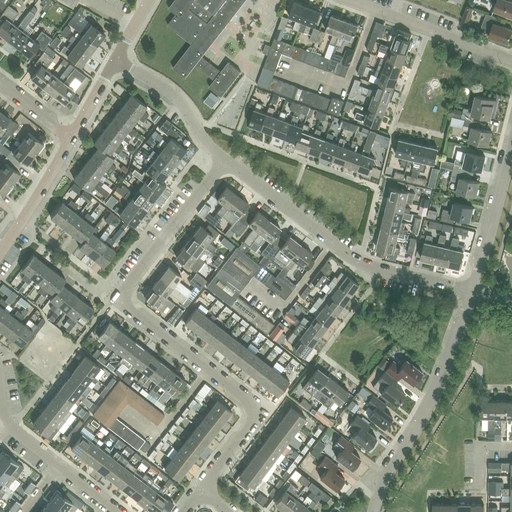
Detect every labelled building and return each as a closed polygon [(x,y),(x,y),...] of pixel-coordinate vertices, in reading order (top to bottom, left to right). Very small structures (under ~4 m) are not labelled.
[(53,3),(48,0),(42,0),(42,1),(40,2),(43,5),(41,8),(46,12),(53,3)] [(173,0),(168,8),(176,14),(167,25),(191,43),(172,68),(185,77),(194,65),(214,80),(209,87),(216,92),(221,97),(240,72),(228,62),(221,71),(201,57),(245,0),(173,0)] [(489,0),(496,3),(493,9),(511,17),(511,16),(511,1),(507,0),(489,0)] [(298,31),(307,6),(294,2),(289,16),(296,19),(293,29),(298,31)] [(0,34),(7,40),(17,27),(11,23),(18,13),(8,6),(0,16),(0,17),(4,21),(0,26),(0,34)] [(307,6),(298,31),(304,33),(306,27),(313,30),(320,11),(320,9),(312,6),(311,8),(307,6)] [(472,8),(467,6),(462,18),(462,19),(467,22),(472,8)] [(17,27),(7,40),(8,40),(7,42),(16,49),(17,47),(19,48),(28,35),(22,31),(34,14),(29,10),(17,27)] [(81,13),(78,11),(77,11),(67,23),(83,35),(83,34),(97,45),(104,35),(103,34),(104,32),(101,30),(100,31),(91,24),(86,30),(76,22),(83,14),(81,13)] [(488,36),(501,41),(501,42),(504,44),(505,42),(507,43),(511,29),(495,23),(497,18),(486,13),(482,25),(491,28),(488,36)] [(331,15),(325,30),(333,33),(329,42),(330,42),(329,44),(335,46),(335,44),(339,35),(344,20),(331,15)] [(282,16),(277,28),(278,29),(284,31),(288,18),(282,16)] [(344,20),(339,35),(344,37),(351,40),(357,25),(344,20)] [(70,29),(66,26),(60,34),(64,37),(70,29)] [(370,40),(375,42),(380,30),(374,28),(370,40)] [(315,42),(320,45),(321,44),(325,32),(320,30),(319,30),(315,42)] [(398,30),(391,48),(406,53),(408,49),(409,50),(412,42),(409,40),(411,35),(398,30)] [(34,40),(28,35),(19,48),(30,57),(38,46),(42,50),(51,38),(41,31),(34,40)] [(83,34),(83,35),(79,40),(72,36),(68,40),(70,42),(71,42),(89,55),(97,45),(83,34)] [(60,40),(56,37),(49,45),(54,49),(60,40)] [(268,55),(263,67),(274,72),(281,54),(281,53),(285,43),(280,41),(274,39),(271,46),(268,55)] [(375,42),(370,40),(366,48),(372,50),(375,42)] [(71,42),(70,42),(66,47),(64,46),(60,51),(81,66),(89,55),(71,42)] [(281,53),(281,54),(287,56),(291,45),(285,43),(281,53)] [(391,48),(381,44),(378,50),(389,54),(387,60),(402,66),(406,53),(391,48)] [(265,45),(262,53),(268,55),(271,46),(265,45)] [(291,45),(287,56),(293,58),(297,47),(291,45)] [(42,87),(52,74),(45,69),(53,59),(51,57),(55,52),(47,47),(44,51),(34,63),(39,67),(30,78),(42,87)] [(297,47),(293,58),(298,60),(303,49),(297,47)] [(303,49),(298,60),(304,62),(308,51),(303,49)] [(343,57),(341,63),(342,63),(343,64),(349,66),(351,60),(354,51),(347,49),(343,57)] [(308,51),(304,62),(310,64),(314,53),(308,51)] [(314,53),(310,64),(316,66),(320,55),(314,53)] [(330,59),(331,60),(337,62),(341,63),(343,57),(334,54),(332,53),(330,59)] [(364,54),(360,64),(366,66),(370,57),(364,54)] [(320,55),(316,66),(321,69),(326,58),(324,57),(320,55)] [(326,58),(321,69),(327,71),(331,60),(330,59),(327,58),(326,58)] [(331,60),(327,71),(333,73),(337,62),(331,60)] [(378,65),(376,70),(397,78),(402,66),(387,60),(384,67),(378,65)] [(337,62),(333,73),(339,75),(343,64),(342,63),(341,63),(337,62)] [(52,74),(42,87),(43,87),(42,88),(45,91),(46,90),(53,95),(74,68),(69,64),(58,79),(52,74)] [(349,66),(343,64),(339,75),(345,77),(349,66)] [(366,66),(360,64),(357,73),(363,75),(366,66)] [(274,72),(263,67),(257,84),(257,85),(268,89),(272,78),(274,72)] [(74,68),(53,95),(64,104),(74,91),(67,86),(74,77),(81,82),(85,76),(74,68)] [(397,78),(376,70),(374,76),(380,78),(377,84),(392,90),(397,78)] [(272,78),(268,89),(274,91),(278,80),(272,78)] [(351,88),(357,91),(357,90),(358,88),(359,85),(360,81),(355,79),(351,88)] [(284,82),(278,80),(274,91),(280,94),(284,82)] [(284,82),(280,94),(285,96),(290,84),(284,82)] [(290,84),(285,96),(291,98),(296,87),(290,84)] [(392,90),(377,84),(375,91),(369,89),(367,95),(373,97),(373,96),(388,102),(390,97),(392,98),(394,91),(392,90)] [(296,87),(291,98),(297,100),(301,89),(296,87)] [(351,88),(348,98),(353,100),(357,91),(351,88)] [(307,91),(301,89),(297,100),(303,102),(307,91)] [(313,93),(307,91),(303,102),(309,105),(313,93)] [(319,95),(313,93),(309,105),(315,107),(319,95)] [(73,94),(70,99),(77,103),(80,98),(73,94)] [(131,94),(125,102),(145,118),(148,115),(143,110),(146,106),(131,94)] [(273,94),(270,102),(271,102),(276,104),(276,103),(278,99),(278,96),(273,94)] [(319,95),(315,107),(321,109),(325,98),(319,95)] [(454,108),(452,117),(464,120),(464,119),(473,121),(475,115),(490,119),(492,112),(493,112),(495,111),(497,103),(495,100),(475,95),(472,109),(463,107),(462,110),(454,108)] [(373,96),(373,97),(368,109),(383,114),(388,102),(373,96)] [(331,100),(327,111),(338,115),(343,101),(340,100),(332,97),(331,100)] [(249,106),(255,108),(257,102),(257,101),(252,98),(251,98),(248,106),(249,106)] [(331,100),(325,98),(321,109),(327,111),(331,100)] [(292,101),(289,109),(295,111),(297,103),(292,101)] [(346,102),(344,107),(350,109),(352,103),(347,101),(346,102)] [(119,110),(134,122),(137,118),(143,122),(145,118),(125,102),(119,110)] [(267,114),(266,114),(260,111),(263,104),(257,102),(255,108),(248,125),(261,129),(267,114)] [(295,111),(290,123),(291,123),(285,138),(297,143),(303,127),(302,127),(296,125),(299,118),(301,113),(303,106),(298,104),(295,111)] [(267,114),(261,129),(273,134),(278,118),(272,116),(275,109),(269,107),(268,106),(266,114),(267,114)] [(303,106),(301,113),(307,115),(307,114),(310,108),(303,106)] [(383,114),(368,109),(366,115),(356,112),(354,118),(364,121),(379,127),(383,114)] [(119,110),(112,119),(133,135),(136,131),(130,127),(134,122),(119,110)] [(0,111),(0,137),(0,138),(1,138),(5,132),(13,121),(8,118),(0,111)] [(278,118),(273,134),(285,138),(291,123),(290,123),(284,120),(287,113),(281,111),(280,111),(278,118)] [(150,119),(155,123),(160,117),(155,113),(150,119)] [(166,118),(158,128),(159,129),(170,138),(170,139),(167,143),(162,139),(161,138),(158,142),(159,142),(179,158),(186,150),(186,149),(182,147),(177,142),(176,142),(181,136),(170,128),(173,124),(166,119),(166,118)] [(112,119),(106,127),(121,139),(125,134),(130,138),(133,135),(112,119)] [(464,119),(464,120),(462,130),(471,132),(469,141),(488,145),(491,132),(476,128),(477,122),(473,121),(464,119)] [(13,121),(5,132),(10,136),(18,125),(13,121)] [(297,143),(295,146),(308,151),(313,136),(307,133),(309,126),(304,124),(302,127),(303,127),(297,143)] [(106,127),(100,135),(120,151),(123,147),(118,143),(121,139),(106,127)] [(362,127),(360,134),(368,137),(370,130),(362,127)] [(313,136),(308,151),(320,155),(325,140),(319,138),(321,131),(316,128),(313,136)] [(368,137),(361,154),(362,154),(356,169),(368,173),(374,158),(367,156),(376,132),(370,130),(368,137)] [(28,132),(21,143),(35,153),(39,148),(40,149),(44,144),(42,143),(28,132)] [(328,133),(325,140),(320,155),(332,160),(338,145),(337,145),(331,142),(334,135),(328,133)] [(378,133),(375,139),(381,141),(388,144),(390,139),(390,138),(378,133)] [(120,151),(100,135),(93,143),(98,147),(108,155),(112,150),(117,154),(118,154),(120,151)] [(150,136),(145,142),(149,145),(154,139),(150,136)] [(340,137),(337,145),(338,145),(332,160),(344,164),(350,149),(349,149),(343,147),(346,140),(340,137)] [(133,145),(137,147),(141,141),(138,139),(133,145)] [(399,139),(395,155),(402,156),(400,166),(406,167),(408,158),(412,142),(399,139)] [(158,142),(156,145),(156,146),(161,150),(158,154),(173,166),(179,158),(159,142),(158,142)] [(350,149),(344,164),(356,169),(362,154),(361,154),(355,151),(358,144),(352,142),(349,149),(350,149)] [(425,145),(412,142),(408,158),(415,159),(413,169),(419,170),(425,145)] [(10,151),(7,156),(18,164),(22,159),(27,163),(28,165),(32,160),(31,158),(35,153),(21,143),(17,148),(14,146),(10,151)] [(425,145),(419,170),(425,172),(427,162),(434,164),(437,148),(425,145)] [(127,150),(131,154),(135,149),(130,146),(127,150)] [(98,147),(92,154),(112,170),(115,167),(110,163),(113,158),(108,155),(98,147)] [(452,170),(465,173),(466,167),(481,170),(485,157),(466,153),(464,161),(455,159),(452,170)] [(92,154),(86,162),(101,174),(104,169),(110,174),(112,170),(92,154)] [(173,166),(158,154),(154,159),(149,155),(146,158),(167,174),(173,166)] [(5,162),(0,169),(0,174),(11,183),(15,178),(17,180),(21,174),(19,173),(14,169),(18,164),(7,156),(3,160),(5,162)] [(146,158),(143,162),(149,166),(145,170),(154,177),(160,182),(161,182),(161,181),(167,174),(146,158)] [(101,174),(86,162),(80,170),(100,186),(102,184),(103,183),(97,178),(101,174)] [(134,169),(131,172),(138,178),(159,194),(166,186),(161,182),(160,182),(154,177),(145,170),(142,174),(141,174),(134,169)] [(100,186),(80,170),(73,179),(88,190),(91,186),(97,190),(96,191),(105,198),(109,193),(100,186)] [(465,173),(452,170),(450,181),(458,183),(457,191),(476,195),(479,182),(463,179),(465,173)] [(404,174),(394,172),(393,178),(403,180),(404,174)] [(0,190),(4,194),(5,195),(9,190),(7,189),(11,183),(0,174),(0,190)] [(406,175),(405,181),(415,183),(416,177),(406,175)] [(416,177),(415,183),(416,183),(425,186),(426,180),(417,178),(416,177)] [(138,178),(136,181),(141,186),(138,190),(153,202),(159,194),(138,178)] [(102,184),(100,186),(109,193),(112,190),(111,189),(103,183),(102,184)] [(75,191),(75,192),(79,195),(81,194),(83,191),(78,187),(75,191)] [(115,190),(123,197),(126,194),(125,193),(119,188),(117,187),(115,190)] [(207,213),(203,217),(214,225),(222,216),(237,195),(226,187),(220,195),(214,191),(211,195),(217,199),(222,203),(217,210),(216,211),(217,212),(213,217),(207,213)] [(388,198),(406,202),(408,192),(391,188),(388,198)] [(153,202),(138,190),(134,194),(129,190),(126,194),(147,210),(153,202)] [(81,194),(79,195),(87,202),(91,197),(83,191),(81,194)] [(140,218),(147,210),(126,194),(123,197),(129,201),(125,206),(140,218)] [(237,195),(222,216),(227,220),(232,224),(237,218),(238,216),(248,204),(237,195)] [(388,198),(386,208),(403,212),(409,213),(410,209),(404,207),(406,202),(388,198)] [(421,198),(420,205),(427,207),(429,200),(423,198),(422,198),(421,198)] [(58,223),(74,203),(71,200),(66,206),(62,202),(50,217),(58,223)] [(443,208),(441,220),(453,223),(454,217),(470,221),(473,207),(454,202),(452,210),(443,208)] [(78,206),(74,203),(58,223),(66,230),(78,215),(73,211),(78,206)] [(420,205),(418,214),(422,215),(425,215),(427,207),(420,205)] [(140,218),(125,206),(122,210),(116,206),(113,210),(134,226),(140,218)] [(386,208),(384,218),(401,222),(402,218),(410,220),(411,214),(409,213),(403,212),(386,208)] [(428,209),(427,217),(435,219),(437,211),(428,209)] [(253,240),(269,220),(258,211),(248,224),(253,228),(243,242),(249,246),(254,240),(253,240)] [(106,218),(111,222),(115,215),(111,212),(106,218)] [(66,230),(74,236),(90,215),(87,213),(86,213),(82,218),(78,215),(66,230)] [(82,242),(94,227),(90,224),(94,218),(90,215),(74,236),(82,242)] [(114,218),(110,223),(115,227),(119,222),(114,218)] [(384,218),(381,228),(405,234),(406,229),(403,229),(405,223),(401,222),(384,218)] [(232,224),(229,229),(234,232),(242,222),(237,219),(232,224)] [(280,229),(269,220),(253,240),(254,240),(258,244),(264,236),(270,241),(280,229)] [(430,221),(428,227),(438,229),(439,223),(430,221)] [(242,222),(234,232),(238,236),(246,226),(242,222)] [(200,226),(191,236),(212,252),(215,247),(210,243),(218,232),(208,224),(204,229),(200,226)] [(94,227),(82,242),(78,247),(87,253),(98,238),(94,235),(98,229),(94,226),(94,227)] [(468,230),(455,227),(454,233),(467,236),(468,230)] [(229,228),(224,234),(229,238),(234,232),(229,229),(229,228)] [(378,235),(380,235),(379,238),(396,242),(397,237),(404,239),(405,234),(381,228),(381,229),(379,229),(378,235)] [(115,235),(118,240),(125,236),(122,231),(115,235)] [(438,245),(434,262),(446,265),(450,248),(444,246),(446,236),(440,234),(437,245),(438,245)] [(438,245),(437,245),(431,243),(432,237),(426,235),(421,259),(434,262),(438,245)] [(98,238),(87,253),(94,259),(111,239),(107,236),(103,242),(98,238)] [(191,236),(184,246),(199,258),(203,252),(208,256),(212,252),(191,236)] [(273,247),(265,257),(270,260),(274,256),(285,264),(300,244),(290,236),(289,236),(286,240),(278,250),(273,247)] [(234,245),(223,237),(220,242),(230,250),(234,245)] [(450,248),(446,265),(459,268),(460,266),(462,266),(463,262),(461,261),(463,251),(456,249),(459,239),(453,237),(450,248)] [(396,242),(379,238),(377,249),(378,249),(377,255),(385,257),(387,251),(398,254),(400,248),(395,247),(396,242)] [(111,239),(94,259),(103,266),(115,251),(110,247),(114,242),(111,239)] [(268,243),(260,253),(265,257),(273,247),(268,243)] [(281,269),(275,277),(276,278),(285,285),(289,280),(283,276),(290,268),(296,261),(302,266),(307,270),(314,262),(308,257),(311,253),(300,244),(285,264),(281,269)] [(199,258),(184,246),(176,257),(194,271),(196,271),(200,266),(200,267),(204,262),(199,258)] [(236,247),(221,267),(245,285),(253,275),(260,265),(236,247)] [(25,281),(41,261),(32,254),(21,269),(25,273),(21,278),(25,281)] [(216,268),(222,260),(218,256),(211,264),(216,268)] [(265,257),(259,264),(260,265),(264,268),(270,261),(270,260),(265,257)] [(41,261),(25,281),(28,284),(33,278),(37,282),(49,267),(41,261)] [(326,261),(319,271),(323,275),(330,266),(331,265),(326,261)] [(207,273),(212,267),(207,263),(202,269),(207,273)] [(264,268),(260,265),(253,275),(284,300),(292,290),(285,285),(275,277),(264,268)] [(168,266),(160,276),(181,292),(191,300),(199,290),(202,286),(192,277),(188,282),(194,287),(191,291),(177,280),(181,276),(168,266)] [(41,285),(38,291),(41,293),(57,273),(49,267),(37,282),(41,285)] [(245,285),(221,267),(206,286),(229,305),(237,295),(245,285)] [(319,271),(310,282),(316,286),(325,275),(323,275),(319,271)] [(334,276),(331,280),(350,295),(358,285),(340,272),(336,277),(334,276)] [(57,273),(41,293),(45,296),(49,291),(53,294),(61,284),(65,279),(57,273)] [(196,273),(192,277),(202,286),(206,281),(196,273)] [(160,276),(152,287),(165,297),(165,296),(168,292),(181,303),(180,305),(185,309),(191,300),(181,292),(160,276)] [(330,287),(325,293),(342,306),(343,305),(350,295),(331,280),(327,285),(330,287)] [(53,294),(49,299),(54,303),(50,308),(53,311),(69,290),(61,284),(53,294)] [(152,287),(144,297),(162,312),(167,306),(170,309),(174,304),(165,297),(152,287)] [(69,290),(53,311),(55,312),(57,313),(61,308),(66,312),(77,296),(69,290)] [(9,294),(8,295),(13,299),(17,295),(12,291),(9,294)] [(214,297),(208,292),(205,296),(212,301),(214,297)] [(319,296),(315,301),(335,315),(342,306),(325,293),(321,298),(319,296)] [(255,310),(237,295),(229,305),(248,319),(255,310)] [(85,303),(77,296),(66,312),(70,315),(66,321),(69,323),(85,303)] [(16,301),(25,308),(28,303),(20,297),(16,301)] [(223,304),(217,299),(214,302),(221,307),(223,304)] [(0,322),(8,312),(3,309),(8,303),(4,301),(0,305),(0,322)] [(335,315),(315,301),(312,305),(319,311),(315,316),(327,325),(335,315)] [(69,323),(70,323),(73,326),(77,321),(82,324),(94,309),(85,303),(69,323)] [(232,311),(225,306),(222,309),(229,314),(232,311)] [(175,321),(183,311),(178,307),(170,317),(175,321)] [(291,307),(288,311),(292,315),(296,311),(291,307)] [(196,308),(184,323),(193,330),(205,315),(196,308)] [(0,330),(4,334),(20,313),(17,310),(13,316),(8,312),(0,322),(0,330)] [(274,324),(255,310),(248,319),(267,334),(274,324)] [(53,311),(48,318),(49,319),(51,321),(52,321),(58,314),(57,313),(55,312),(53,311)] [(287,312),(284,316),(292,323),(296,319),(296,318),(292,315),(288,311),(287,312)] [(240,317),(233,312),(231,315),(237,320),(240,317)] [(13,340),(24,325),(20,321),(24,316),(20,313),(4,334),(13,340)] [(205,315),(193,330),(201,336),(213,321),(205,315)] [(327,325),(315,316),(311,322),(303,316),(300,321),(319,336),(327,325)] [(292,331),(312,346),(319,336),(300,321),(296,318),(296,319),(292,323),(296,326),(292,331)] [(24,325),(13,340),(21,347),(33,331),(37,326),(33,323),(30,320),(29,319),(24,325)] [(242,319),(239,322),(246,327),(248,324),(242,319)] [(213,321),(201,336),(210,343),(221,328),(213,321)] [(106,343),(118,328),(109,322),(97,337),(106,343)] [(69,323),(65,329),(68,332),(73,326),(70,323),(69,323)] [(97,325),(91,332),(96,336),(97,336),(102,329),(102,328),(97,325)] [(257,330),(250,325),(248,328),(254,333),(257,330)] [(277,325),(268,336),(276,342),(283,333),(281,332),(283,329),(277,325)] [(106,343),(103,347),(108,351),(111,347),(115,350),(126,335),(118,328),(106,343)] [(221,328),(210,343),(218,349),(230,334),(221,328)] [(292,331),(286,339),(294,345),(292,347),(304,356),(312,346),(292,331)] [(265,337),(258,332),(256,335),(262,340),(265,337)] [(230,334),(218,349),(226,356),(238,341),(230,334)] [(115,350),(113,352),(116,355),(118,353),(123,356),(135,341),(126,335),(115,350)] [(273,343),(267,338),(264,341),(271,346),(273,343)] [(135,341),(123,356),(119,361),(128,367),(131,363),(143,348),(135,341)] [(238,341),(226,356),(235,362),(246,347),(238,341)] [(275,344),(273,348),(279,353),(282,350),(275,344)] [(246,347),(235,362),(243,369),(255,354),(247,347),(246,347)] [(143,348),(131,363),(140,369),(151,354),(143,348)] [(97,349),(92,355),(95,358),(100,351),(97,349)] [(290,356),(284,351),(281,355),(287,359),(290,356)] [(151,354),(140,369),(142,371),(143,373),(137,380),(142,384),(148,376),(160,361),(151,354)] [(255,354),(243,369),(251,375),(263,360),(255,354)] [(85,356),(78,365),(93,376),(100,368),(85,356)] [(100,356),(97,359),(103,364),(106,361),(100,356)] [(298,363),(292,358),(289,361),(296,366),(298,363)] [(377,365),(382,369),(388,362),(383,358),(377,365)] [(263,360),(251,375),(260,382),(272,367),(264,360),(263,360)] [(392,361),(385,371),(397,381),(401,376),(412,385),(422,372),(406,360),(400,367),(392,361)] [(168,367),(160,361),(148,376),(156,382),(168,367)] [(108,362),(106,366),(112,371),(114,367),(108,362)] [(78,365),(71,373),(87,385),(91,388),(98,380),(93,376),(78,365)] [(151,389),(148,393),(145,397),(147,398),(154,403),(156,400),(152,396),(155,392),(160,386),(165,389),(176,374),(168,367),(156,382),(151,389)] [(272,367),(260,382),(268,388),(280,373),(272,367)] [(312,395),(327,376),(317,368),(302,388),(308,392),(299,403),(303,407),(307,402),(312,395)] [(116,369),(114,372),(120,377),(123,374),(116,369)] [(397,381),(385,371),(372,387),(396,405),(397,404),(398,405),(401,402),(399,401),(405,394),(393,385),(397,381)] [(71,373),(65,381),(80,393),(87,385),(71,373)] [(280,373),(268,388),(277,395),(289,380),(280,374),(280,373)] [(165,389),(160,395),(166,399),(168,401),(173,395),(173,396),(179,389),(184,394),(190,386),(185,381),(176,374),(165,389)] [(125,375),(122,379),(128,384),(131,380),(125,375)] [(327,376),(312,395),(323,403),(338,384),(327,376)] [(107,384),(105,386),(108,389),(110,386),(115,380),(112,377),(111,379),(107,384)] [(127,402),(135,392),(119,380),(92,415),(108,427),(115,417),(121,410),(127,402)] [(65,381),(58,390),(74,401),(74,402),(77,405),(78,405),(85,397),(80,393),(65,381)] [(133,382),(130,385),(137,390),(140,387),(133,382)] [(338,384),(323,403),(327,407),(328,408),(334,400),(338,404),(347,392),(338,384)] [(105,386),(100,392),(103,395),(108,389),(105,386)] [(145,397),(148,393),(142,388),(139,392),(145,397)] [(58,390),(52,398),(71,413),(77,405),(74,402),(74,401),(58,390)] [(127,402),(132,406),(137,409),(142,413),(147,417),(152,421),(157,425),(164,415),(159,411),(154,407),(149,404),(144,400),(139,396),(135,392),(127,402)] [(203,398),(197,393),(194,397),(200,402),(203,398)] [(97,403),(102,397),(99,394),(94,401),(97,403)] [(390,419),(392,417),(382,410),(386,405),(372,395),(365,404),(373,409),(368,416),(383,428),(385,426),(386,426),(387,425),(388,425),(389,424),(390,423),(390,422),(390,421),(390,420),(390,419)] [(64,421),(71,413),(52,398),(45,406),(64,421)] [(196,401),(192,399),(187,405),(191,408),(196,401)] [(345,407),(354,414),(360,406),(351,399),(345,407)] [(155,401),(154,403),(156,405),(163,410),(165,407),(162,404),(158,401),(156,400),(155,401)] [(217,400),(210,409),(224,421),(225,420),(231,411),(217,400)] [(495,426),(495,401),(482,400),(482,418),(488,418),(488,426),(495,426)] [(508,401),(495,401),(495,426),(501,426),(501,418),(507,418),(508,401)] [(87,409),(90,412),(96,405),(92,402),(88,406),(87,409)] [(307,402),(303,407),(307,410),(311,406),(307,402)] [(45,406),(39,415),(58,429),(64,421),(45,406)] [(189,410),(186,407),(181,414),(184,416),(189,410)] [(291,407),(284,416),(298,427),(302,423),(305,418),(291,407)] [(210,409),(203,417),(218,429),(224,421),(210,409)] [(316,411),(313,415),(328,426),(329,427),(334,420),(329,418),(328,419),(317,410),(316,411)] [(84,420),(89,414),(86,411),(81,418),(84,420)] [(58,429),(39,415),(32,423),(46,434),(45,436),(50,440),(58,429)] [(183,418),(179,415),(174,422),(178,424),(183,418)] [(350,424),(357,429),(351,436),(367,448),(375,438),(366,430),(370,425),(357,415),(350,424)] [(284,416),(277,424),(292,436),(298,427),(284,416)] [(115,417),(108,427),(137,450),(139,448),(144,440),(115,417)] [(203,417),(197,426),(212,437),(218,429),(203,417)] [(99,424),(93,419),(90,423),(97,428),(99,424)] [(73,428),(76,430),(82,422),(79,420),(73,428)] [(176,427),(173,424),(168,430),(171,433),(176,427)] [(292,436),(277,424),(271,433),(286,444),(292,436)] [(101,426),(99,429),(105,434),(108,431),(101,426)] [(197,426),(190,434),(205,445),(212,437),(197,426)] [(66,436),(70,439),(76,430),(73,428),(66,436)] [(318,428),(313,434),(316,437),(321,430),(318,428)] [(170,435),(166,432),(161,439),(165,441),(170,435)] [(79,455),(90,440),(81,433),(70,448),(79,455)] [(116,438),(110,433),(107,436),(114,441),(116,438)] [(271,433),(265,441),(280,452),(286,444),(271,433)] [(63,434),(61,437),(67,442),(70,439),(66,436),(63,434)] [(190,434),(184,442),(199,454),(205,445),(190,434)] [(87,461),(99,446),(95,444),(98,440),(94,436),(91,440),(90,440),(79,455),(77,457),(83,461),(84,459),(87,461)] [(335,457),(351,469),(360,458),(350,451),(354,446),(340,436),(334,444),(341,450),(335,457)] [(308,441),(306,443),(310,446),(314,439),(311,437),(308,441)] [(118,439),(116,442),(122,447),(125,444),(118,439)] [(144,440),(139,448),(144,452),(150,445),(144,440)] [(316,450),(319,453),(325,445),(318,440),(312,447),(313,448),(316,450)] [(163,443),(160,441),(155,447),(158,450),(163,443)] [(265,441),(258,450),(273,461),(280,452),(265,441)] [(199,454),(184,442),(177,451),(192,462),(199,454)] [(133,450),(126,445),(124,449),(130,454),(133,450)] [(303,454),(308,448),(305,445),(300,452),(303,454)] [(102,449),(99,446),(87,461),(95,468),(107,453),(109,450),(104,446),(102,449)] [(157,452),(153,449),(148,456),(152,458),(157,452)] [(258,450),(252,458),(267,470),(273,461),(258,450)] [(2,451),(0,453),(0,465),(16,477),(23,468),(18,463),(2,451)] [(95,468),(94,469),(100,474),(101,472),(104,474),(119,454),(115,451),(112,457),(107,453),(95,468)] [(177,451),(171,459),(186,471),(192,462),(177,451)] [(141,457),(135,452),(132,455),(139,460),(141,457)] [(119,454),(104,474),(112,481),(128,461),(119,454)] [(294,460),(293,460),(297,463),(302,456),(298,454),(294,460)] [(338,466),(325,456),(317,465),(325,471),(319,477),(335,490),(344,479),(334,471),(338,466)] [(252,458),(245,467),(260,478),(267,470),(252,458)] [(150,464),(143,459),(141,462),(147,467),(150,464)] [(186,471),(171,459),(164,468),(179,479),(186,471)] [(288,468),(287,469),(290,471),(295,465),(292,462),(289,460),(288,461),(288,464),(290,465),(288,467),(288,468)] [(128,461),(112,481),(120,487),(132,472),(133,473),(136,469),(128,462),(128,461)] [(501,469),(501,463),(488,463),(488,471),(501,472),(501,469)] [(511,463),(501,463),(501,469),(511,469),(511,476),(511,463)] [(0,465),(0,480),(3,483),(8,487),(16,477),(0,465)] [(152,465),(149,468),(155,473),(158,470),(152,465)] [(260,478),(245,467),(239,476),(251,485),(254,487),(258,490),(262,484),(258,481),(260,478)] [(284,480),(289,473),(286,470),(281,477),(284,480)] [(132,472),(120,487),(129,494),(142,477),(134,471),(133,473),(132,472)] [(160,471),(157,475),(158,475),(162,478),(164,480),(166,476),(160,471)] [(145,473),(129,494),(137,500),(136,502),(149,485),(149,486),(153,480),(145,473)] [(301,474),(297,479),(305,486),(309,481),(301,474)] [(251,485),(239,476),(235,481),(247,490),(251,485)] [(146,507),(144,509),(149,511),(151,511),(152,511),(155,511),(158,509),(161,511),(166,511),(173,504),(166,499),(161,495),(172,481),(168,478),(157,492),(146,507)] [(278,488),(283,482),(279,479),(274,485),(278,488)] [(17,481),(13,486),(18,490),(22,485),(17,481)] [(23,491),(28,495),(35,485),(30,481),(23,491)] [(311,482),(307,488),(311,491),(307,496),(311,499),(315,494),(319,489),(311,482)] [(296,499),(298,495),(295,492),(298,489),(291,483),(275,504),(285,511),(296,499)] [(157,492),(149,486),(149,485),(136,502),(141,506),(143,505),(146,507),(157,492)] [(268,494),(271,497),(276,490),(273,487),(273,488),(268,494)] [(503,488),(503,495),(511,495),(511,501),(511,488),(511,489),(503,488)] [(315,494),(311,499),(316,503),(320,498),(326,502),(330,497),(319,489),(315,494)] [(56,490),(49,500),(65,511),(64,511),(73,511),(74,511),(77,507),(79,509),(83,503),(70,493),(66,497),(63,496),(56,490)] [(259,493),(254,499),(262,506),(267,499),(259,493)] [(296,499),(285,511),(301,511),(311,499),(307,496),(301,503),(296,499)] [(316,503),(311,499),(301,511),(312,511),(310,510),(316,503)] [(8,509),(11,511),(14,511),(21,504),(15,500),(8,509)] [(64,511),(65,511),(49,500),(41,509),(44,511),(64,511)] [(501,507),(501,511),(511,511),(511,501),(511,507),(501,507)]
